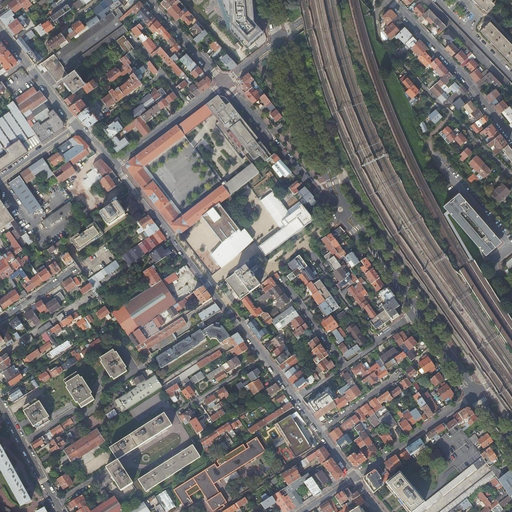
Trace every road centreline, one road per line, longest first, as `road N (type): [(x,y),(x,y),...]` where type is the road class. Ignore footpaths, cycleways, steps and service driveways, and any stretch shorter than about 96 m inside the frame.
road 1 (residential): [(115,165),(263,357)]
road 2 (residential): [(388,0),(375,12),(379,38),(511,175)]
road 3 (secondary): [(473,395),(344,209)]
road 4 (unknown): [(511,329),(407,154)]
road 5 (residential): [(511,135),(390,0)]
road 6 (residential): [(511,293),(495,268),(510,245),(435,159)]
road 7 (tertiary): [(224,83),(335,209)]
road 8 (tertiary): [(352,476),(473,395)]
road 9 (residential): [(189,109),(162,73),(85,133)]
road 10 (secondary): [(340,213),(413,315)]
road 11 (secondary): [(324,157),(279,40)]
road 12 (residential): [(0,401),(60,511)]
road 13 (residential): [(377,344),(304,243)]
